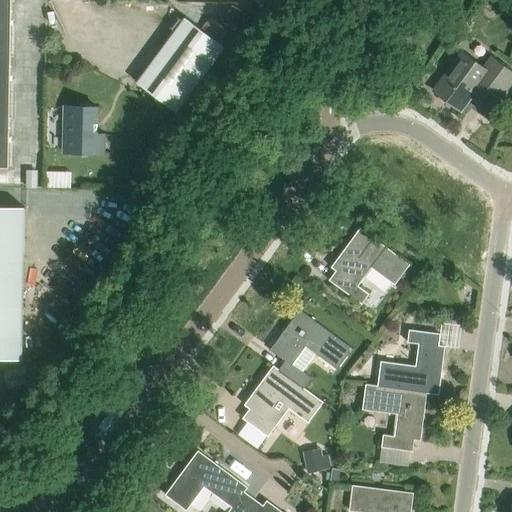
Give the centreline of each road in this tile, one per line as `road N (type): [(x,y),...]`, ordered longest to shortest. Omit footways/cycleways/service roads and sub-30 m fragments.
road 1 (residential): [(40,511),(120,431),(341,136),(394,123),(505,197)]
road 2 (residential): [(461,511),(505,197)]
